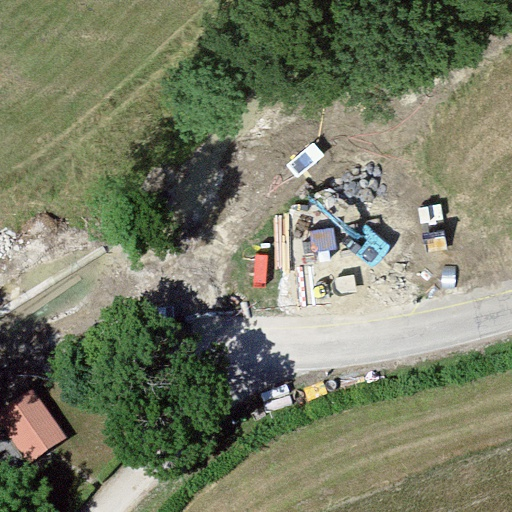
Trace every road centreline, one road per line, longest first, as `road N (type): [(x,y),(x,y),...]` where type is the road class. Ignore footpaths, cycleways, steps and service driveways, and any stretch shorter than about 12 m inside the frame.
road 1 (unclassified): [(0,300),(184,339),(410,338),(511,311)]
road 2 (track): [(271,338),(103,511)]
